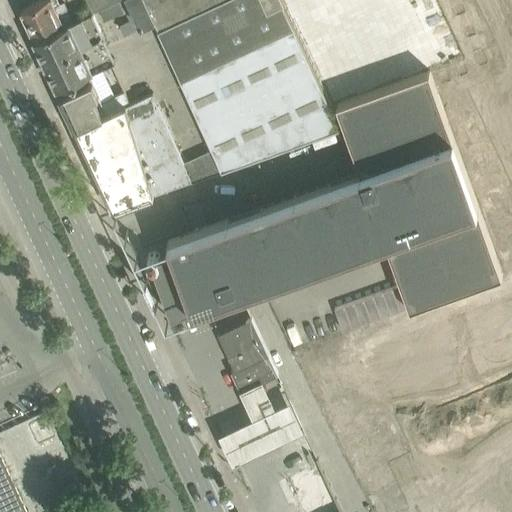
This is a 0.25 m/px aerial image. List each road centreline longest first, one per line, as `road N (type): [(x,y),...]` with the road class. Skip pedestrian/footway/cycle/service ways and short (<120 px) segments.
road 1 (secondary): [(212,511),(0,46)]
road 2 (secondary): [(0,152),(174,511)]
